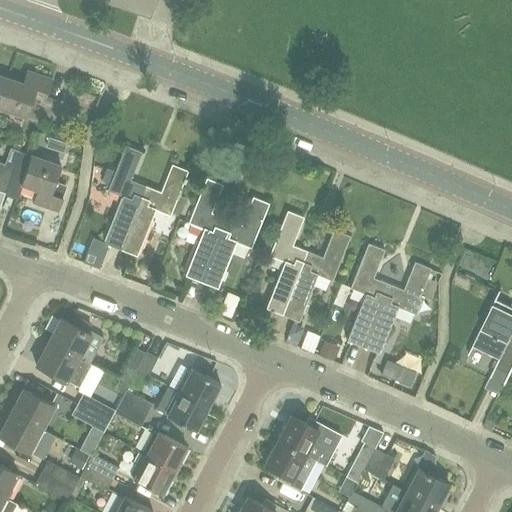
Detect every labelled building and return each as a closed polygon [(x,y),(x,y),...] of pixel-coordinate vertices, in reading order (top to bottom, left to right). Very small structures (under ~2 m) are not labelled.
[(35,94),(47,98),(53,80),(27,71),(23,84),(7,79),(0,100),(0,109),(27,119),(35,94)] [(120,250),(146,187),(130,180),(141,153),(125,147),(107,190),(123,197),(104,244),(120,250)] [(0,191),(4,193),(12,169),(18,152),(10,150),(4,166),(0,164),(0,191)] [(30,157),(18,152),(12,169),(4,193),(16,197),(20,185),(30,157)] [(32,204),(58,213),(66,190),(54,185),(61,167),(31,156),(30,157),(20,185),(37,191),(32,204)] [(160,193),(146,187),(120,250),(136,257),(155,211),(170,217),(171,213),(177,216),(184,198),(178,196),(188,172),(171,166),(160,193)] [(201,282),(227,219),(211,213),(222,185),(206,179),(188,223),(204,229),(185,276),(201,282)] [(241,225),(227,219),(201,282),(218,289),(237,243),(250,249),(268,204),(252,198),(241,225)] [(282,315),(307,252),(292,245),(303,218),(287,212),(269,256),(285,263),(267,309),(282,315)] [(322,258),(307,252),(282,315),(298,321),(317,275),(331,281),(349,237),(333,231),(322,258)] [(363,347),(388,284),(373,278),(384,251),(369,245),(352,289),(365,294),(347,340),(363,347)] [(404,290),(388,284),(363,347),(379,353),(397,309),(416,317),(423,299),(420,297),(431,270),(415,263),(404,290)] [(509,374),(511,368),(511,305),(511,307),(497,300),(474,346),(500,359),(495,368),(509,374)] [(94,352),(85,348),(91,336),(60,320),(48,343),(88,364),(94,352)] [(293,324),(288,336),(300,341),(304,329),(293,324)] [(333,337),(326,356),(342,362),(350,344),(333,337)] [(88,364),(48,343),(36,366),(79,389),(91,366),(88,364)] [(135,375),(146,354),(135,349),(118,380),(129,386),(135,375)] [(146,353),(146,354),(135,375),(146,381),(157,359),(146,353)] [(191,369),(179,393),(208,408),(220,385),(191,369)] [(23,390),(10,414),(41,430),(54,407),(23,390)] [(126,392),(120,403),(146,416),(152,405),(126,392)] [(196,432),(208,408),(179,393),(166,416),(196,432)] [(83,394),(77,405),(109,422),(115,412),(83,394)] [(120,403),(115,412),(114,414),(140,427),(146,416),(120,403)] [(109,422),(77,405),(72,416),(104,433),(109,422)] [(0,437),(29,453),(41,430),(10,414),(0,433),(0,437)] [(336,446),(326,441),(331,431),(307,419),(304,424),(290,417),(277,441),(325,466),(336,446)] [(157,434),(145,457),(175,472),(187,449),(157,434)] [(325,466),(277,441),(264,466),(278,473),(275,479),(299,492),(315,462),(325,467),(325,466)] [(364,443),(346,477),(357,483),(364,470),(375,449),(364,443)] [(395,459),(375,449),(364,470),(383,480),(395,459)] [(86,466),(113,480),(119,469),(92,455),(86,466)] [(175,472),(145,457),(133,480),(162,496),(175,472)] [(47,462),(41,474),(73,491),(80,478),(47,462)] [(0,466),(0,496),(5,499),(17,476),(0,466)] [(80,477),(107,491),(113,480),(86,466),(80,477)] [(419,469),(406,493),(437,509),(449,486),(419,469)] [(67,503),(69,498),(73,491),(41,474),(35,486),(67,503)] [(355,507),(363,511),(389,511),(390,511),(361,496),(364,491),(355,487),(347,503),(355,507)] [(435,511),(437,509),(406,493),(395,511),(435,511)] [(12,511),(16,505),(5,499),(0,496),(0,511),(12,511)] [(151,511),(123,497),(115,511),(151,511)] [(248,498),(240,511),(286,511),(265,501),(262,506),(248,498)] [(338,511),(312,498),(307,509),(312,511),(338,511)]
